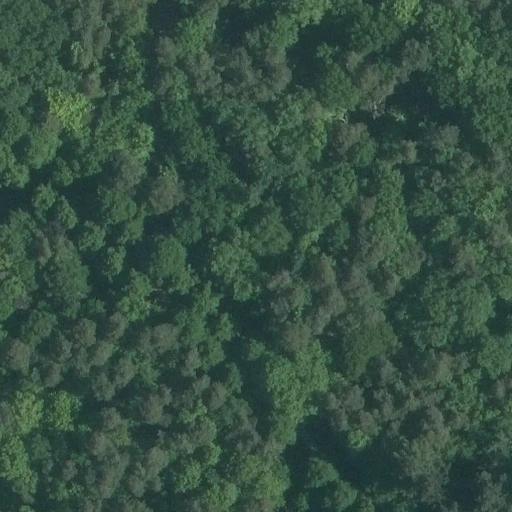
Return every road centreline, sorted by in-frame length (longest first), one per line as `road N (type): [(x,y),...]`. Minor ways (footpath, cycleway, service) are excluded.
road 1 (track): [(280,412),(55,198),(0,167)]
road 2 (track): [(280,412),(369,511)]
